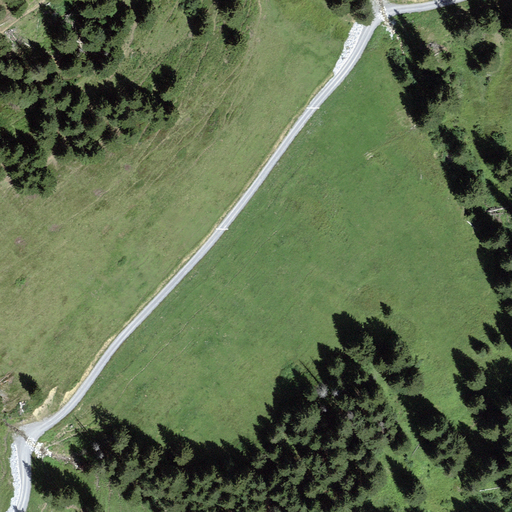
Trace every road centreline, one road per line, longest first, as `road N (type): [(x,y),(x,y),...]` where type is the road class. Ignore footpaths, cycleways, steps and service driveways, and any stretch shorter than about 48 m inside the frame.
road 1 (track): [(450,0),(386,12),(373,23),(251,193),(113,346)]
road 2 (track): [(19,511),(26,441),(77,397),(113,346)]
